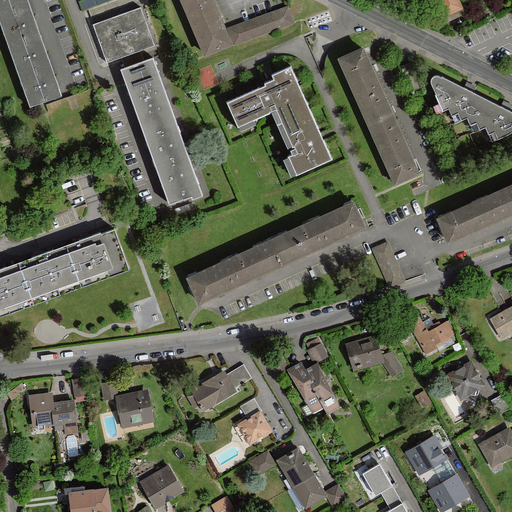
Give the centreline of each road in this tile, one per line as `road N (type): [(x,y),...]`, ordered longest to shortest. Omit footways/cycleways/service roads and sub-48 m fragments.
road 1 (residential): [(0,369),(278,333),(511,256)]
road 2 (tertiary): [(511,84),(343,0)]
